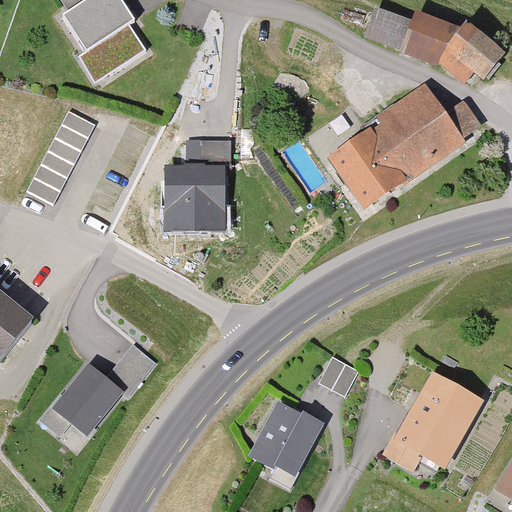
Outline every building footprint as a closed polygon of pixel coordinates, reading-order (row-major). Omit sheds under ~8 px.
[(92,89),(143,54),(125,27),(127,26),(108,0),(52,0),(62,14),(53,20),(79,58),(73,62),(92,89)] [(453,26),(450,31),(407,16),(404,25),(366,12),(355,45),(434,71),(458,88),(464,78),(475,86),(496,56),(453,26)] [(434,121),(416,93),(368,123),(372,129),(320,162),(354,216),(460,149),(457,145),(475,134),(457,106),(434,121)] [(56,204),(96,122),(69,109),(29,191),(56,204)] [(223,169),(167,169),(167,206),(187,206),(187,225),(222,225),(223,169)] [(0,352),(21,326),(0,308),(0,352)] [(317,388),(344,402),(357,376),(329,363),(317,388)] [(121,393),(89,368),(55,409),(87,435),(121,393)] [(378,461),(408,477),(416,463),(440,476),(476,407),(422,378),(378,461)] [(318,430),(271,407),(244,463),(291,486),(318,430)] [(511,454),(509,460),(511,462),(491,495),(511,507),(511,454)]
